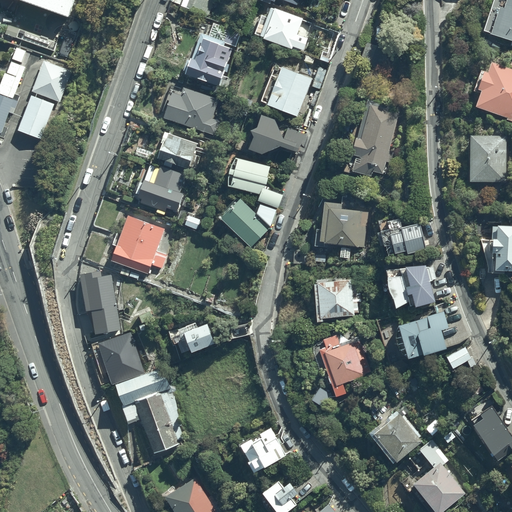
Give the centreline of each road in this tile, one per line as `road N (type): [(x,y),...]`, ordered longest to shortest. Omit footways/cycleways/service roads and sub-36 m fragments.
road 1 (residential): [(358,511),(303,445),(272,390),(261,322),(274,259),(364,0)]
road 2 (residential): [(138,511),(79,361),(67,263),(154,0)]
road 3 (residential): [(432,0),(445,232),(465,299),(511,393)]
road 4 (secondary): [(111,511),(74,442),(0,232)]
